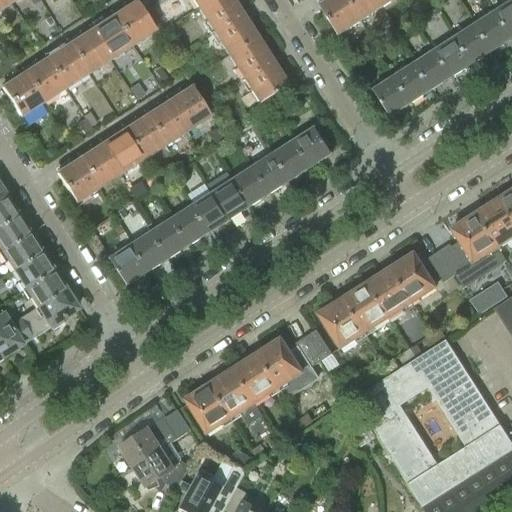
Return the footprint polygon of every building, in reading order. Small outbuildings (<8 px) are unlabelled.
[(6,0),(0,0),(0,10),(10,4),(6,0)] [(37,0),(32,0),(30,2),(35,10),(41,6),(37,0)] [(190,0),(196,9),(210,0),(190,0)] [(231,0),(210,0),(196,9),(211,32),(240,14),(231,0)] [(338,36),(360,22),(346,0),(328,0),(319,6),(322,12),(338,36)] [(377,0),(346,0),(360,22),(382,7),(377,0)] [(511,1),(493,14),(510,40),(511,38),(511,1)] [(135,2),(112,17),(131,47),(154,32),(135,2)] [(240,14),(211,32),(226,55),(255,37),(240,14)] [(493,14),(473,27),(490,53),(510,40),(493,14)] [(112,17),(90,31),(109,61),(131,47),(112,17)] [(473,27),(453,40),(470,66),(490,53),(473,27)] [(90,31),(68,45),(87,75),(109,61),(90,31)] [(255,37),(226,55),(242,80),(271,61),(255,37)] [(453,40),(433,53),(450,79),(470,66),(453,40)] [(68,45),(45,59),(64,89),(87,75),(68,45)] [(433,53),(413,66),(429,92),(450,79),(433,53)] [(45,59),(23,74),(42,103),(64,89),(45,59)] [(271,61),(242,80),(257,104),(286,86),(271,61)] [(413,66),(393,79),(409,105),(429,92),(413,66)] [(159,67),(150,73),(158,85),(167,79),(159,67)] [(20,118),(42,103),(23,74),(1,88),(5,94),(20,118)] [(393,79),(373,92),(390,117),(409,105),(393,79)] [(136,84),(129,90),(136,101),(144,95),(136,84)] [(190,88),(167,102),(187,132),(209,117),(190,88)] [(167,102),(146,116),(165,146),(187,132),(167,102)] [(89,113),(82,117),(89,128),(96,124),(89,113)] [(146,116),(123,131),(142,161),(165,146),(146,116)] [(314,128),(293,142),(309,169),(331,155),(314,128)] [(123,131),(100,145),(120,175),(142,161),(123,131)] [(293,142),(272,155),(289,182),(309,169),(293,142)] [(100,145),(78,159),(98,189),(120,175),(100,145)] [(272,155),(252,168),(269,195),(289,182),(272,155)] [(75,203),(98,189),(78,159),(56,174),(59,179),(75,203)] [(252,168),(232,181),(249,207),(269,195),(252,168)] [(184,171),(174,177),(180,187),(190,181),(184,171)] [(232,181),(212,194),(228,221),(249,207),(232,181)] [(140,184),(130,190),(136,200),(146,193),(140,184)] [(511,191),(499,199),(511,219),(511,191)] [(212,194),(191,207),(208,234),(228,221),(212,194)] [(5,198),(0,200),(0,226),(16,216),(13,212),(14,209),(11,204),(8,203),(5,198)] [(511,219),(499,199),(475,215),(497,249),(506,243),(511,251),(511,250),(511,219)] [(191,207),(171,221),(188,247),(208,234),(191,207)] [(123,210),(114,216),(118,223),(127,217),(123,210)] [(475,215),(452,230),(451,230),(473,264),(497,249),(475,215)] [(16,216),(0,226),(0,252),(28,235),(25,230),(26,227),(23,222),(20,222),(16,216)] [(171,221),(151,233),(168,260),(188,247),(171,221)] [(151,233),(130,247),(147,273),(168,260),(151,233)] [(28,235),(0,252),(0,258),(3,263),(6,260),(13,270),(40,253),(37,249),(38,246),(34,241),(32,240),(28,235)] [(127,286),(147,273),(130,247),(110,259),(127,286)] [(464,269),(450,248),(441,254),(454,276),(464,269)] [(40,253),(13,270),(19,281),(15,283),(21,292),(52,272),(49,267),(50,265),(46,259),(44,259),(40,253)] [(454,276),(441,254),(430,262),(443,283),(454,276)] [(413,255),(389,270),(411,303),(435,288),(413,255)] [(389,270),(365,285),(387,319),(411,303),(389,270)] [(52,272),(21,292),(26,300),(30,298),(36,308),(64,291),(61,286),(62,283),(58,278),(55,277),(52,272)] [(365,285),(342,300),(363,334),(387,319),(365,285)] [(76,310),(73,304),(73,302),(70,296),(67,296),(64,291),(36,308),(33,310),(34,313),(38,319),(41,317),(50,330),(51,331),(63,324),(60,319),(76,310)] [(497,304),(505,298),(501,292),(493,297),(497,304)] [(478,296),(470,301),(479,315),(487,310),(478,296)] [(511,298),(495,309),(511,335),(511,298)] [(342,300),(318,316),(340,349),(363,334),(342,300)] [(0,312),(0,357),(7,353),(8,354),(19,347),(18,346),(21,344),(9,326),(0,312)] [(50,330),(41,317),(38,319),(34,313),(21,321),(33,341),(50,330)] [(18,320),(9,326),(21,344),(30,338),(18,320)] [(450,333),(459,328),(455,321),(446,326),(450,333)] [(439,331),(432,336),(436,342),(443,338),(439,331)] [(331,355),(317,333),(306,340),(320,362),(331,355)] [(423,341),(427,348),(436,342),(432,336),(423,341)] [(422,508),(511,450),(511,445),(446,342),(450,339),(449,339),(353,400),(422,508)] [(310,368),(296,347),(288,352),(280,340),(256,355),(277,389),(310,368)] [(320,362),(306,340),(296,347),(310,368),(320,362)] [(415,346),(408,351),(412,358),(419,353),(415,346)] [(403,363),(412,358),(408,351),(399,357),(403,363)] [(256,355),(232,371),(254,404),(277,389),(256,355)] [(391,361),(384,366),(388,373),(396,368),(391,361)] [(379,378),(388,373),(384,366),(375,372),(379,378)] [(232,371),(209,386),(230,419),(254,404),(232,371)] [(363,389),(371,383),(367,377),(359,382),(363,389)] [(209,386),(185,401),(206,435),(230,419),(209,386)] [(321,406),(313,411),(317,418),(325,413),(321,406)] [(170,443),(190,431),(177,410),(146,430),(119,447),(120,449),(122,447),(130,459),(127,460),(132,468),(170,443)] [(305,416),(298,421),(302,427),(310,423),(305,416)] [(294,433),(302,427),(298,421),(289,426),(294,433)] [(282,431),(274,436),(278,443),(286,438),(282,431)] [(270,448),(278,443),(274,436),(266,441),(270,448)] [(188,468),(178,462),(181,460),(170,443),(132,468),(136,475),(139,473),(147,485),(144,487),(145,488),(165,476),(167,479),(164,484),(176,490),(177,489),(181,481),(188,468)] [(259,446),(250,451),(254,458),(263,453),(259,446)] [(424,511),(496,511),(511,502),(511,450),(422,508),(424,511)] [(243,466),(250,461),(237,454),(229,458),(243,466)] [(209,511),(223,488),(233,493),(235,488),(243,475),(242,471),(233,465),(221,486),(211,481),(213,476),(201,469),(192,486),(181,481),(177,489),(188,494),(178,511),(209,511)] [(248,495),(235,488),(233,493),(223,510),(226,511),(260,511),(244,503),(248,495)]
